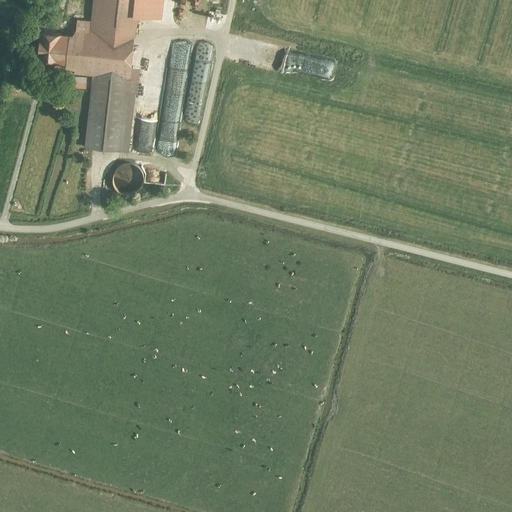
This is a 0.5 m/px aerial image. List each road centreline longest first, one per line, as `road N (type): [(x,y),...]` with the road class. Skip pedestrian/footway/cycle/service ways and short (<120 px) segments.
road 1 (unclassified): [(511,274),(190,191),(49,227),(0,227)]
road 2 (track): [(190,191),(231,0)]
